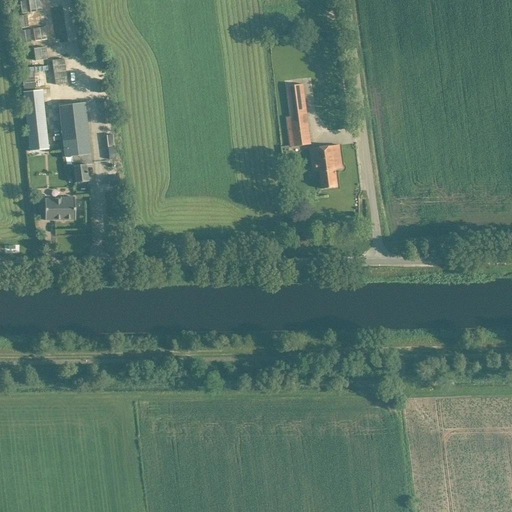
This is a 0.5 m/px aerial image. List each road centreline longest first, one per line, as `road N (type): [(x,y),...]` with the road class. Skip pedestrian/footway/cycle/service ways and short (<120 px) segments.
road 1 (track): [(511,344),(0,350)]
road 2 (unclassified): [(382,254),(0,261)]
road 3 (unclassified): [(348,0),(382,254)]
road 4 (unclassified): [(382,254),(511,252)]
